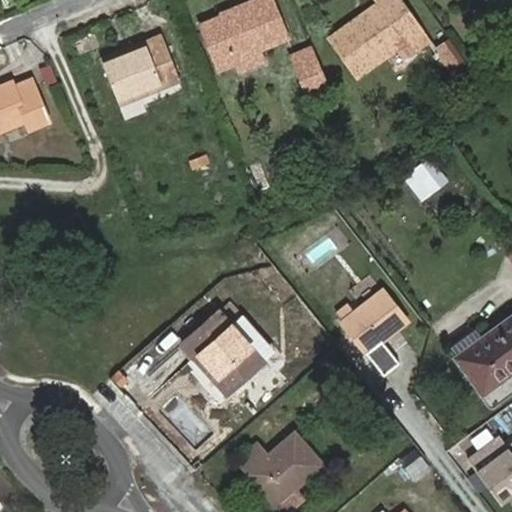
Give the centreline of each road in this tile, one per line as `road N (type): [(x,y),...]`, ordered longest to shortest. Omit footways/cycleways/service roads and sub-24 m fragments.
road 1 (residential): [(123,503),(128,466),(65,394),(10,411)]
road 2 (residential): [(10,411),(9,449),(65,511)]
